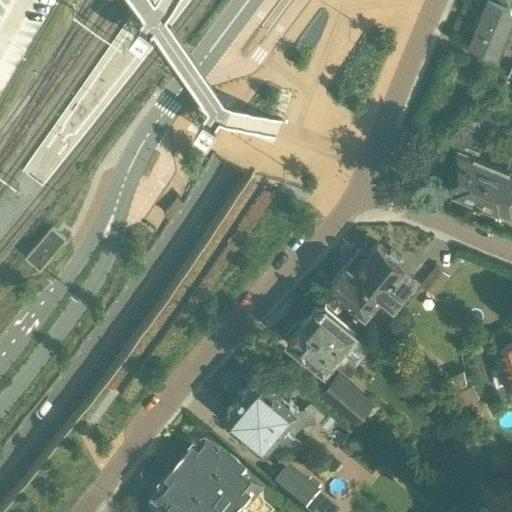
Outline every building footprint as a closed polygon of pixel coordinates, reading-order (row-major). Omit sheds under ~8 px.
[(486,0),(469,44),(498,56),(505,37),(511,39),(511,10),(507,0),(486,0)] [(489,107),(476,118),(484,129),(498,118),(489,107)] [(476,199),(491,163),(473,155),(475,149),(464,144),(483,127),(474,116),(448,138),(458,149),(443,185),(458,192),(459,196),(468,199),(471,197),(476,199)] [(511,157),(507,169),(491,163),(476,199),(482,202),(483,205),(491,209),(493,206),(510,213),(511,207),(511,157)] [(184,194),(176,189),(162,210),(169,215),(184,194)] [(40,267),(65,237),(66,237),(52,225),(26,255),(40,267)] [(347,263),(395,300),(403,289),(404,290),(415,276),(407,271),(411,267),(405,262),(405,261),(378,240),(369,251),(361,245),(347,263)] [(395,300),(347,263),(347,262),(330,283),(365,311),(377,296),(389,305),(395,300)] [(433,292),(448,274),(436,264),(421,282),(433,292)] [(314,301),(287,335),(323,365),(330,356),(349,372),(356,363),(342,352),(360,329),(325,300),(314,301)] [(511,341),(494,348),(506,387),(511,384),(511,341)] [(318,394),(354,424),(374,401),(338,370),(318,394)] [(263,448),(272,437),(290,452),(300,441),(282,425),(299,405),(263,375),(254,376),(226,408),(226,417),(263,448)] [(478,396),(470,384),(454,391),(475,410),(483,406),(478,396)] [(496,495),(511,489),(491,436),(476,442),(496,495)] [(256,511),(263,504),(201,452),(150,511),(256,511)] [(319,495),(290,470),(276,487),(305,511),(319,495)] [(319,495),(305,511),(320,511),(328,503),(319,495)]
